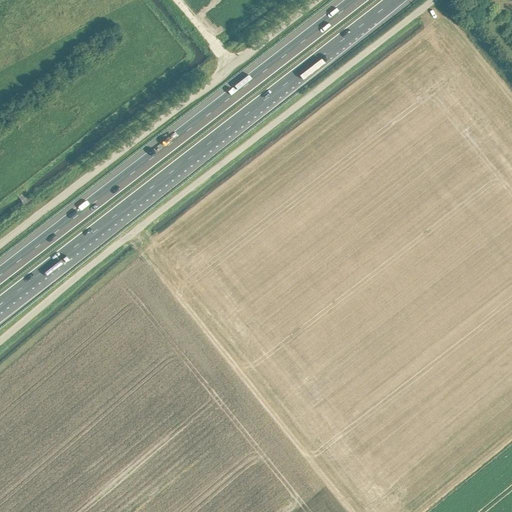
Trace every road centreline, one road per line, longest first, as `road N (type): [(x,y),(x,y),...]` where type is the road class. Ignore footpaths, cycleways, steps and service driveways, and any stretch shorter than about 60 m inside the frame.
road 1 (unclassified): [(0,346),(433,0)]
road 2 (motorway): [(0,304),(393,0)]
road 3 (motorway): [(357,0),(0,275)]
road 4 (unclassified): [(0,244),(233,69)]
